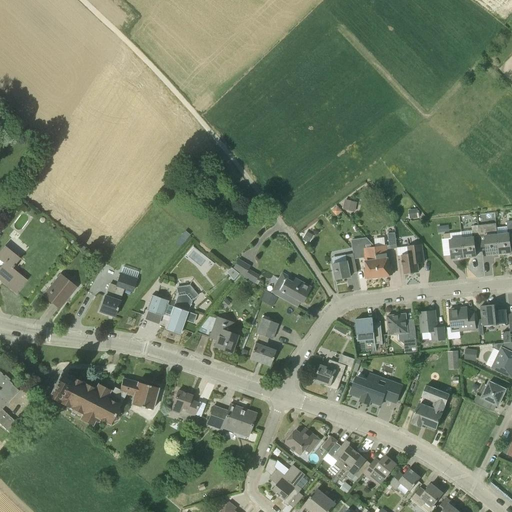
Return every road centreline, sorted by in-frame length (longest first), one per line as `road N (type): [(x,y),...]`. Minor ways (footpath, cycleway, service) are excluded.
road 1 (unclassified): [(339,307),(222,146),(81,0)]
road 2 (residential): [(283,395),(145,348),(0,324)]
road 3 (residential): [(473,488),(371,426),(283,395)]
road 4 (residential): [(339,307),(511,283)]
road 5 (residential): [(283,395),(255,468),(256,499),(271,511)]
